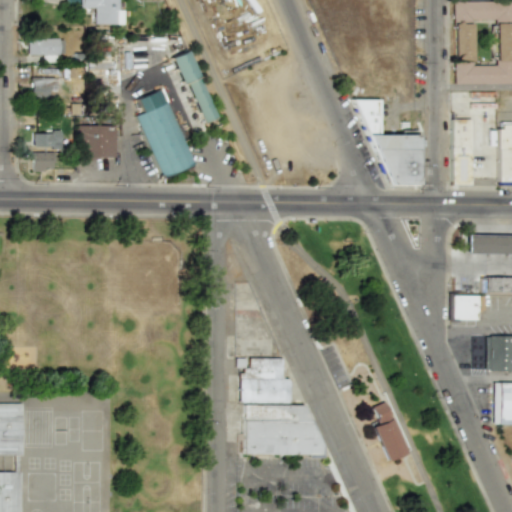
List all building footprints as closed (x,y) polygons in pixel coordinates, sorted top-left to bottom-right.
[(511,83),(509,1),(449,2),(450,85),(511,83)] [(59,39),(25,39),(25,55),(41,55),(41,59),(59,60),(59,39)] [(194,78),(186,51),(168,56),(177,83),(194,78)] [(85,61),(86,88),(103,87),(103,75),(112,75),(111,60),(85,61)] [(27,97),(52,98),(52,78),(27,77),(27,97)] [(183,83),(200,123),(213,118),(196,78),(183,83)] [(132,115),(157,177),(189,164),(158,88),(133,99),(139,113),(132,115)] [(375,99),(350,99),(382,185),(413,185),(413,134),(376,134),(375,99)] [(467,119),(447,119),(448,185),(467,185),(467,119)] [(493,184),(511,184),(511,124),(494,124),(493,184)] [(112,158),(112,125),(81,125),(80,157),(112,158)] [(30,132),(30,148),(58,147),(57,132),(30,132)] [(50,170),(49,152),(29,153),(30,170),(50,170)] [(511,235),(464,235),(464,253),(511,253),(511,235)] [(511,292),(511,277),(479,277),(480,293),(511,292)] [(480,319),(480,296),(449,295),(448,319),(480,319)] [(511,336),(482,336),(481,370),(511,370),(511,336)] [(234,402),(285,403),(285,378),(278,378),(279,359),(235,358),(234,402)] [(511,424),(511,382),(489,382),(488,424),(511,424)] [(402,452),(380,402),(367,407),(375,424),(368,427),(383,461),(402,452)] [(0,403),(0,455),(18,455),(18,403),(0,403)] [(299,405),(239,405),(240,454),(316,455),(316,446),(299,405)] [(0,511),(17,511),(17,472),(0,472),(0,511)]
